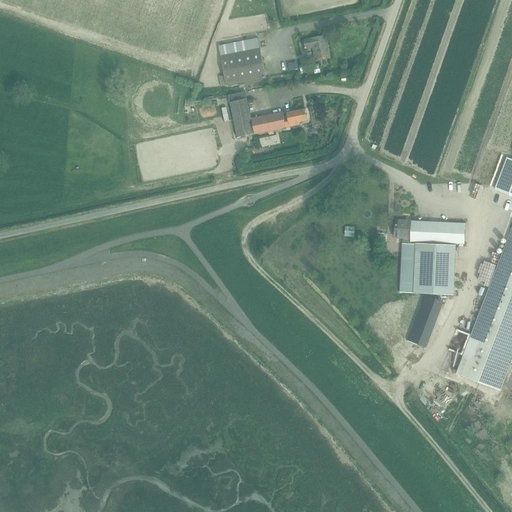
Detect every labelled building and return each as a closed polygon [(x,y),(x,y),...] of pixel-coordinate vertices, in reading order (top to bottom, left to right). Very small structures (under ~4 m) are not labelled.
[(314,59),(329,56),(325,36),(303,40),(305,49),(312,47),(314,59)] [(266,78),(260,48),(258,38),(218,46),(226,86),(266,78)] [(288,116),(283,117),(282,112),(251,118),(244,87),(228,90),(237,136),(255,133),(254,132),(285,126),(285,124),(289,124),(290,125),(299,123),(299,120),(307,118),(305,110),(287,114),(288,116)] [(495,189),(511,195),(511,228),(456,374),(499,390),(511,356),(511,159),(507,158),(495,189)] [(453,295),(456,242),(464,243),(465,224),(395,220),(395,237),(403,237),(402,257),(400,292),(453,295)]
